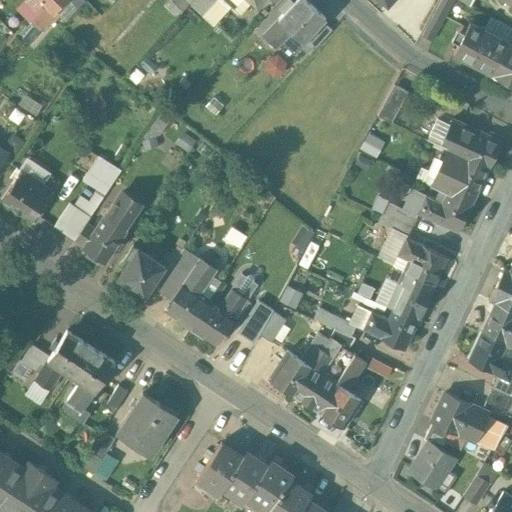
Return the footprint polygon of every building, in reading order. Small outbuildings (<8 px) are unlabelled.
[(8,0),(17,9),(27,0),(8,0)] [(41,0),(67,26),(85,0),(41,0)] [(215,0),(195,0),(192,4),(202,15),(215,0)] [(227,0),(241,13),(253,0),(258,4),(262,0),(227,0)] [(306,0),(297,0),(280,19),(293,31),(283,42),(294,52),(304,41),(324,20),(326,18),(306,0)] [(439,0),(421,34),(432,40),(453,0),(439,0)] [(511,28),(492,17),(485,29),(508,41),(511,33),(511,28)] [(280,19),(265,35),(278,47),(283,42),(293,31),(280,19)] [(324,20),(304,41),(314,50),(333,29),(324,20)] [(485,29),(471,22),(455,53),(511,83),(511,43),(508,41),(485,29)] [(409,92),(395,84),(378,116),(392,122),(409,92)] [(223,104),(213,96),(205,106),(215,114),(223,104)] [(238,122),(230,114),(215,131),(224,138),(238,122)] [(502,140),(453,118),(450,124),(438,119),(428,140),(447,149),(489,168),(502,140)] [(489,168),(447,149),(436,172),(430,185),(440,190),(472,205),(489,168)] [(71,162),(61,155),(48,175),(59,182),(71,162)] [(80,168),(71,162),(59,182),(67,187),(80,168)] [(52,190),(22,170),(2,199),(35,222),(45,207),(42,206),(52,190)] [(415,190),(406,209),(418,215),(419,212),(427,195),(415,190)] [(436,199),(427,195),(419,212),(459,231),(472,205),(440,190),(436,199)] [(120,194),(105,216),(125,229),(140,207),(120,194)] [(406,209),(389,201),(380,220),(391,226),(408,234),(409,234),(418,215),(406,209)] [(91,216),(70,203),(55,226),(75,240),(86,223),(91,216)] [(85,246),(84,248),(106,262),(127,230),(125,229),(105,216),(96,229),(85,246)] [(86,223),(75,240),(85,246),(96,229),(86,223)] [(408,234),(391,226),(376,257),(394,265),(398,256),(407,237),(408,234)] [(447,256),(407,237),(398,256),(409,261),(404,270),(410,273),(434,284),(447,256)] [(164,266),(133,246),(123,261),(127,263),(117,278),(145,297),(164,266)] [(184,247),(161,283),(177,294),(200,258),(184,247)] [(409,261),(398,256),(394,265),(404,270),(409,261)] [(177,294),(165,311),(190,327),(208,299),(199,293),(216,268),(200,258),(177,294)] [(511,270),(505,268),(490,298),(496,301),(511,308),(511,271),(511,270)] [(404,270),(387,307),(393,309),(410,273),(404,270)] [(434,284),(410,273),(393,309),(417,321),(434,284)] [(358,295),(372,300),(377,286),(364,281),(358,295)] [(287,284),(280,300),(296,307),(303,291),(287,284)] [(232,289),(220,307),(208,299),(190,327),(217,345),(247,299),(232,289)] [(511,308),(496,301),(481,332),(506,344),(510,346),(511,347),(511,308)] [(371,313),(356,306),(349,322),(356,326),(355,328),(363,331),(371,313)] [(334,315),(319,308),(313,319),(329,327),(334,315)] [(417,321),(393,309),(387,321),(371,313),(363,331),(404,350),(417,321)] [(286,319),(273,312),(260,335),(273,341),(286,319)] [(349,322),(334,315),(329,327),(335,330),(351,337),(355,328),(356,326),(349,322)] [(91,346),(67,330),(47,360),(48,361),(34,381),(48,390),(62,369),(71,375),(91,346)] [(335,330),(329,339),(340,344),(349,349),(355,339),(351,337),(335,330)] [(511,376),(511,360),(501,355),(506,344),(481,332),(468,360),(497,374),(510,380),(511,378),(511,376)] [(329,339),(319,333),(318,334),(312,345),(322,351),(329,339)] [(37,338),(25,354),(35,361),(47,345),(37,338)] [(322,351),(331,358),(340,344),(329,339),(322,351)] [(302,360),(288,351),(269,379),(293,395),(322,351),(312,345),(302,360)] [(115,362),(91,346),(71,375),(79,380),(66,400),(68,402),(63,409),(81,422),(88,413),(83,409),(95,391),(115,362)] [(322,351),(293,395),(318,412),(338,381),(323,371),(331,358),(322,351)] [(25,354),(13,371),(22,378),(35,361),(25,354)] [(338,381),(318,412),(342,428),(360,399),(348,391),(365,364),(354,356),(338,381)] [(393,368),(372,359),(367,369),(388,379),(393,368)] [(510,380),(497,374),(491,385),(511,394),(511,392),(511,378),(510,380)] [(127,391),(118,385),(106,404),(115,410),(127,391)] [(511,394),(491,385),(484,400),(511,413),(511,394)] [(142,392),(115,432),(146,453),(156,438),(160,440),(169,427),(161,422),(169,410),(142,392)] [(487,412),(446,393),(445,392),(432,421),(451,429),(457,432),(467,436),(494,449),(505,431),(500,428),(497,424),(497,420),(485,415),(487,412)] [(451,429),(432,421),(428,430),(446,439),(451,429)] [(467,436),(457,432),(451,429),(446,439),(428,430),(424,439),(428,441),(428,440),(442,450),(446,443),(460,450),(467,436)] [(115,438),(103,431),(91,451),(102,459),(115,438)] [(442,450),(428,440),(428,441),(409,471),(435,487),(445,494),(455,477),(451,475),(452,473),(448,471),(456,459),(442,450)] [(221,442),(197,478),(219,493),(223,488),(222,487),(243,456),(242,456),(221,442)] [(0,478),(12,459),(0,451),(0,478)] [(243,456),(222,487),(223,488),(244,502),(248,497),(247,496),(268,465),(267,465),(246,451),(242,456),(243,456)] [(28,460),(24,467),(12,459),(0,478),(0,508),(5,511),(49,511),(63,492),(51,485),(55,478),(28,460)] [(271,460),(267,465),(268,465),(247,496),(248,497),(268,510),(289,479),(293,475),(271,460)] [(496,471),(484,464),(477,475),(489,482),(496,471)] [(477,475),(464,495),(476,502),(489,482),(477,475)] [(289,479),(268,510),(266,511),(298,511),(307,499),(308,499),(311,494),(289,479)] [(511,511),(511,496),(503,491),(489,511),(511,511)] [(92,511),(63,492),(49,511),(92,511)] [(307,499),(298,511),(327,511),(308,499),(307,499)]
